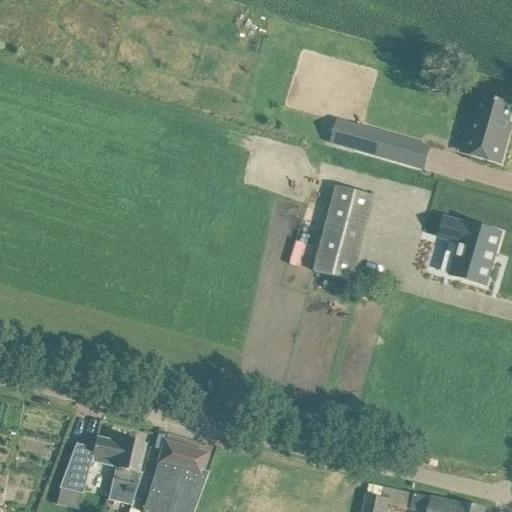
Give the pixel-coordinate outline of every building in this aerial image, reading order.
[(467,134),(462,153),(471,156),(500,164),(510,131),(506,130),(511,108),(511,104),(482,96),(477,114),(473,113),(467,134)] [(382,139),(377,157),(401,164),(406,146),(382,139)] [(445,219),(440,237),(461,243),(452,276),(485,286),(500,234),(467,224),(466,226),(445,219)] [(130,506),(142,474),(138,473),(145,444),(122,439),(121,444),(96,438),(93,448),(75,444),(58,489),(82,494),(90,462),(115,468),(107,500),(130,506)] [(193,511),(207,476),(201,475),(207,455),(165,442),(144,511),(193,511)] [(484,511),(485,510),(414,494),(410,510),(418,511),(484,511)] [(386,511),(389,501),(367,496),(362,511),(386,511)]
